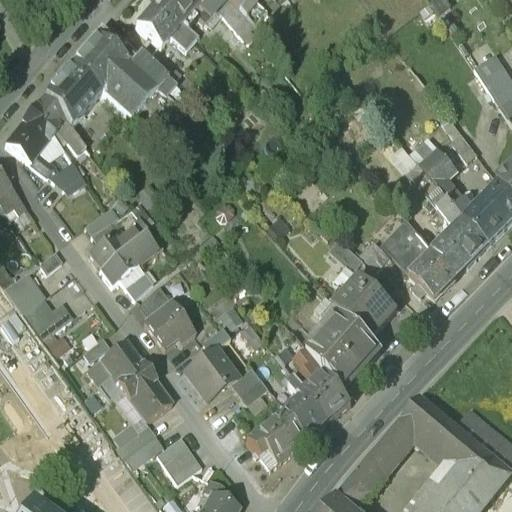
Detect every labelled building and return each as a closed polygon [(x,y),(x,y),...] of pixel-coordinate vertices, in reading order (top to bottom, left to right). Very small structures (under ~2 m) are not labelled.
[(161,0),(156,6),(185,32),(195,21),(203,29),(216,14),(227,4),(226,3),(223,0),(161,0)] [(223,0),(226,3),(227,4),(252,33),(253,34),(267,18),(251,5),(250,6),(247,3),(249,0),(223,0)] [(252,33),(227,4),(216,14),(240,43),(242,42),(247,48),(254,41),(249,36),(252,33)] [(156,6),(134,32),(159,54),(169,43),(185,57),(197,42),(185,32),(156,6)] [(99,38),(69,73),(99,100),(128,127),(145,108),(155,97),(164,105),(174,93),(171,90),(145,66),(139,59),(133,65),(120,54),(114,49),(114,50),(99,38)] [(139,59),(126,47),(120,54),(133,65),(139,59)] [(179,81),(153,57),(145,66),(171,90),(179,81)] [(511,89),(493,60),(474,73),(507,125),(511,130),(511,89)] [(99,100),(69,73),(44,102),(63,127),(69,135),(99,100)] [(174,93),(164,105),(179,118),(190,107),(174,93)] [(155,97),(145,108),(154,116),(164,105),(155,97)] [(44,102),(43,101),(27,122),(52,142),(57,136),(63,127),(44,102)] [(476,158),(448,120),(441,126),(455,145),(452,148),(465,166),(476,158)] [(52,142),(27,122),(3,151),(30,171),(37,162),(52,142)] [(69,135),(63,127),(57,136),(69,152),(77,146),(69,135)] [(456,178),(436,155),(418,171),(428,182),(437,193),(453,212),(463,204),(448,185),(456,178)] [(53,174),(37,162),(30,171),(46,183),(53,174)] [(511,170),(496,184),(500,188),(511,203),(511,170)] [(437,193),(428,182),(417,192),(426,202),(427,201),(442,221),(453,212),(437,193)] [(8,193),(0,185),(0,216),(1,218),(8,212),(15,222),(24,215),(8,193)] [(472,216),(463,204),(453,212),(463,225),(489,250),(511,226),(511,203),(500,188),(472,216)] [(463,225),(453,212),(442,221),(449,230),(455,234),(433,256),(432,256),(455,284),(489,250),(463,225)] [(433,256),(406,224),(381,250),(410,279),(409,281),(417,289),(412,294),(420,302),(425,297),(434,306),(455,284),(432,256),(433,256)] [(141,228),(116,247),(124,257),(144,242),(143,241),(148,237),(141,228)] [(112,242),(86,261),(98,277),(124,257),(116,247),(112,242)] [(362,266),(338,245),(328,256),(352,277),(362,266)] [(124,257),(98,277),(109,293),(135,273),(124,257)] [(26,281),(33,276),(20,258),(8,266),(21,284),(26,281)] [(53,259),(38,270),(45,280),(60,268),(53,259)] [(142,278),(122,293),(132,307),(151,289),(142,278)] [(26,281),(21,284),(3,296),(21,321),(40,307),(43,304),(26,281)] [(359,281),(346,295),(339,291),(329,307),(334,312),(369,344),(396,314),(359,281)] [(49,319),(40,307),(21,321),(40,348),(70,326),(59,311),(49,319)] [(194,341),(169,308),(142,329),(163,357),(176,347),(180,351),(194,341)] [(236,309),(223,318),(232,332),(245,323),(236,309)] [(334,312),(323,325),(328,332),(307,356),(342,398),(381,355),(369,344),(334,312)] [(221,334),(202,348),(210,359),(212,357),(229,344),(221,334)] [(101,344),(85,357),(92,366),(108,354),(101,344)] [(124,349),(86,378),(97,394),(136,365),(124,349)] [(307,356),(306,355),(294,364),(304,376),(294,384),(328,427),(350,409),(342,398),(307,356)] [(210,359),(185,378),(206,406),(232,387),(236,384),(220,362),(218,364),(212,357),(210,359)] [(136,365),(97,394),(108,408),(122,399),(147,380),(136,365)] [(236,384),(232,387),(240,398),(259,384),(251,373),(236,384)] [(147,380),(122,399),(125,404),(128,408),(133,414),(159,395),(147,380)] [(259,384),(240,398),(248,409),(267,394),(259,384)] [(328,427),(294,384),(287,388),(296,399),(298,398),(301,401),(283,416),(307,447),(328,427)] [(159,395),(133,414),(145,430),(170,410),(159,395)] [(473,448),(418,403),(399,426),(414,438),(455,471),(473,448)] [(283,416),(251,440),(252,440),(244,446),(258,463),(264,459),(274,472),(294,457),(294,456),(307,447),(283,416)] [(399,426),(345,490),(366,508),(384,487),(378,482),(400,455),(400,454),(414,438),(399,426)] [(147,433),(116,455),(124,465),(155,443),(147,433)] [(155,443),(124,465),(131,474),(161,452),(155,443)] [(455,471),(420,511),(485,511),(511,480),(473,448),(455,471)] [(192,466),(178,494),(190,500),(205,472),(192,466)] [(230,499),(208,487),(202,498),(209,502),(203,511),(233,511),(226,508),(230,499)] [(345,490),(326,511),(362,511),(366,508),(345,490)]
